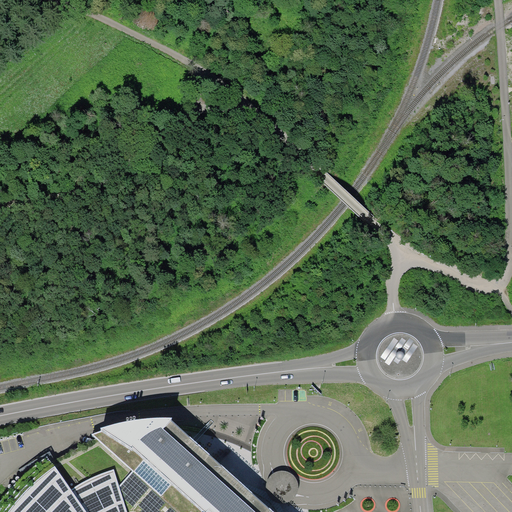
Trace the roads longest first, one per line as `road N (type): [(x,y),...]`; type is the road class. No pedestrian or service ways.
road 1 (primary): [(0,416),(162,386),(366,363)]
road 2 (track): [(399,262),(373,224),(207,67)]
road 3 (track): [(0,206),(120,175),(192,115),(207,67)]
road 4 (track): [(207,67),(144,31),(33,0)]
